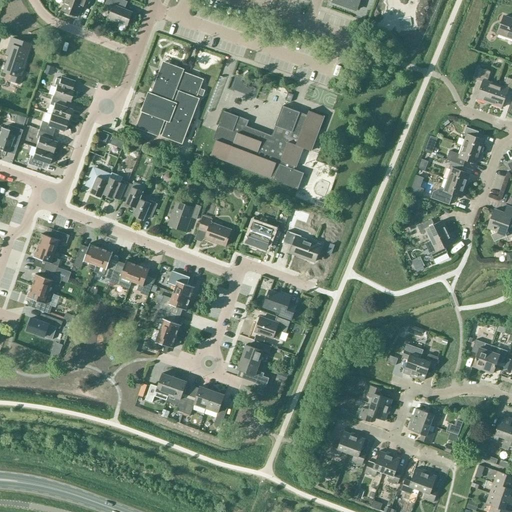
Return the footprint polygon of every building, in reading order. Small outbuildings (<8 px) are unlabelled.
[(93,0),(65,0),(61,10),(78,17),(83,4),(91,7),(93,0)] [(124,9),(127,2),(122,0),(106,0),(104,6),(112,9),(108,18),(127,25),(132,12),(124,9)] [(333,0),(333,2),(356,10),(359,0),(333,0)] [(511,19),(504,16),(497,34),(511,38),(511,19)] [(29,45),(10,38),(5,54),(8,55),(2,71),(11,74),(9,81),(19,84),(22,77),(18,76),(29,45)] [(183,70),(163,62),(151,95),(155,97),(149,112),(143,110),(137,127),(158,135),(159,133),(163,134),(162,136),(181,143),(198,99),(194,98),(195,94),(196,95),(202,80),(187,74),(187,75),(181,73),(183,70)] [(476,99),(488,104),(495,84),(487,81),(490,72),(480,68),(476,79),(482,82),(476,99)] [(55,87),(52,96),(66,100),(66,101),(69,102),(73,90),(67,89),(69,83),(56,78),(53,86),(55,87)] [(495,84),(488,104),(501,108),(507,90),(511,91),(511,79),(507,78),(504,87),(495,84)] [(293,95),(288,93),(285,100),(291,102),(293,95)] [(50,114),(67,120),(71,109),(64,106),(66,101),(66,100),(52,96),(49,104),(53,106),(50,114)] [(246,126),(247,123),(248,120),(223,111),(212,139),(216,141),(210,155),(270,178),(270,177),(274,178),(273,180),(298,189),(304,173),(294,169),(295,166),(302,148),(310,151),(317,132),(318,132),(324,116),(309,111),(307,115),(282,106),(275,126),(271,136),(246,126)] [(38,129),(52,134),(54,128),(63,131),(67,120),(50,114),(47,123),(41,121),(38,129)] [(1,127),(0,130),(0,145),(2,146),(1,150),(8,153),(10,147),(15,149),(21,131),(15,129),(13,136),(7,134),(8,130),(1,127)] [(463,146),(481,152),(485,140),(476,137),(478,131),(466,127),(463,135),(466,136),(463,146)] [(38,138),(35,147),(52,153),(56,142),(50,140),(52,134),(38,129),(36,138),(38,138)] [(105,135),(98,132),(96,138),(103,141),(105,135)] [(451,161),(463,165),(465,160),(476,164),(481,152),(463,146),(459,155),(453,153),(451,161)] [(52,153),(35,147),(32,156),(30,155),(27,164),(41,168),(43,162),(48,164),(52,153)] [(428,162),(421,159),(418,168),(425,171),(428,162)] [(447,179),(465,186),(470,174),(461,171),(463,165),(451,161),(448,169),(451,170),(447,179)] [(101,198),(102,194),(110,175),(93,168),(86,185),(92,188),(90,193),(101,198)] [(102,194),(113,199),(115,193),(121,196),(127,182),(121,180),(122,177),(111,172),(110,175),(102,194)] [(461,198),(465,186),(447,179),(444,189),(440,188),(433,192),(430,198),(449,204),(450,200),(452,195),(461,198)] [(139,199),(140,199),(143,192),(145,186),(134,182),(133,185),(127,182),(121,196),(127,198),(124,203),(135,208),(139,199)] [(422,198),(413,195),(409,206),(418,210),(422,198)] [(148,202),(140,199),(139,199),(135,208),(132,215),(143,220),(145,215),(151,217),(157,204),(157,201),(151,199),(149,200),(148,202)] [(196,219),(201,206),(195,204),(194,207),(176,201),(168,225),(185,232),(190,217),(196,219)] [(504,213),(494,210),(488,227),(488,226),(487,227),(494,241),(506,235),(505,233),(509,221),(511,222),(511,208),(506,206),(504,213)] [(225,246),(231,230),(210,222),(211,219),(203,216),(198,230),(206,233),(204,238),(225,246)] [(426,231),(430,240),(448,232),(442,220),(434,224),(431,219),(419,225),(423,232),(426,231)] [(268,243),(275,246),(280,232),(266,227),(263,234),(251,229),(246,243),(265,250),(268,243)] [(37,245),(55,252),(58,245),(61,246),(63,242),(66,243),(69,235),(57,231),(54,238),(41,233),(37,245)] [(314,262),(320,245),(300,238),(301,236),(287,231),(283,242),(292,245),(289,253),(314,262)] [(448,232),(430,240),(434,249),(432,251),(435,258),(447,253),(445,247),(453,243),(448,232)] [(89,243),(86,253),(78,251),(73,265),(80,268),(83,261),(94,266),(101,247),(89,243)] [(50,271),(50,272),(55,273),(58,266),(51,263),(55,252),(37,245),(33,257),(46,261),(43,269),(50,271)] [(113,251),(101,247),(94,266),(101,268),(99,274),(104,275),(103,276),(110,279),(109,282),(110,282),(114,270),(115,267),(108,264),(113,251)] [(121,272),(114,270),(110,282),(117,285),(117,284),(129,288),(131,282),(138,264),(126,260),(121,272)] [(149,268),(138,264),(131,282),(142,286),(140,293),(147,296),(152,284),(144,281),(149,268)] [(172,293),(190,299),(194,287),(187,284),(190,277),(172,271),(167,283),(174,285),(172,293)] [(31,286),(49,292),(53,281),(60,283),(61,280),(62,276),(55,273),(50,272),(48,279),(35,274),(31,286)] [(45,304),(49,292),(31,286),(26,297),(39,302),(37,309),(49,314),(51,306),(45,304)] [(290,319),(295,306),(287,304),(290,296),(282,293),(281,296),(269,291),(263,306),(280,312),(279,315),(290,319)] [(161,301),(158,308),(171,313),(173,306),(186,310),(190,299),(172,293),(170,298),(163,296),(161,301)] [(171,313),(158,308),(156,316),(162,318),(158,330),(176,337),(181,325),(168,320),(171,313)] [(59,328),(62,321),(48,316),(45,323),(31,318),(26,330),(44,337),(48,324),(59,328)] [(285,333),(290,321),(277,317),(275,322),(260,317),(254,331),(272,338),(275,329),(285,333)] [(172,348),(176,337),(158,330),(154,341),(147,339),(145,346),(157,351),(159,343),(172,348)] [(472,366),(482,369),(489,351),(491,345),(485,343),(475,340),(471,352),(477,354),(472,366)] [(241,357),(259,363),(263,351),(268,353),(271,346),(257,341),(254,348),(246,345),(241,357)] [(413,377),(420,358),(414,356),(416,350),(405,346),(401,357),(407,359),(402,372),(410,375),(409,376),(413,377)] [(489,351),(482,369),(492,373),(497,361),(503,363),(507,351),(497,347),(495,353),(489,351)] [(425,360),(420,358),(413,377),(416,379),(416,377),(424,380),(428,367),(434,369),(438,358),(428,354),(425,360)] [(259,363),(241,357),(237,369),(246,372),(243,379),(257,384),(266,387),(269,378),(263,376),(264,373),(256,370),(259,363)] [(155,391),(167,395),(174,377),(162,373),(157,388),(150,385),(145,399),(152,402),(155,391)] [(176,410),(183,412),(188,398),(181,396),(186,382),(174,377),(167,395),(180,399),(176,410)] [(372,398),(370,404),(389,410),(391,407),(389,406),(392,399),(379,395),(381,389),(369,385),(366,396),(372,398)] [(188,398),(183,412),(189,415),(193,404),(205,408),(212,391),(199,386),(194,401),(188,398)] [(212,391),(205,408),(217,412),(214,422),(221,425),(227,406),(221,404),(224,395),(212,391)] [(389,410),(370,404),(368,410),(362,407),(358,418),(369,422),(371,416),(384,421),(387,413),(388,414),(389,410)] [(412,415),(410,418),(430,425),(432,419),(438,421),(442,411),(431,407),(428,413),(415,408),(413,415),(412,415)] [(169,411),(163,409),(161,416),(167,418),(169,411)] [(498,436),(504,438),(511,420),(511,419),(508,417),(508,419),(500,416),(496,429),(490,427),(486,438),(496,442),(498,436)] [(430,425),(410,418),(409,421),(410,422),(408,429),(421,434),(419,440),(430,444),(434,433),(427,431),(430,425)] [(511,420),(504,438),(502,444),(511,447),(511,420)] [(347,453),(354,434),(351,432),(350,434),(343,431),(338,444),(333,442),(329,453),(339,457),(342,451),(347,453)] [(358,435),(354,434),(347,453),(353,455),(351,461),(361,465),(365,454),(360,452),(364,439),(357,436),(358,435)] [(383,472),(390,453),(386,452),(386,453),(379,451),(374,464),(368,461),(364,473),(374,476),(377,470),(383,472)] [(486,453),(481,451),(478,458),(496,464),(498,459),(485,455),(486,453)] [(393,454),(390,453),(383,472),(389,474),(386,481),(397,485),(401,473),(395,471),(400,458),(393,456),(393,454)] [(419,490),(426,471),(423,469),(422,471),(415,468),(410,481),(404,479),(400,490),(411,494),(413,488),(419,490)] [(429,472),(426,471),(419,490),(425,492),(422,498),(433,502),(437,491),(431,489),(436,476),(429,473),(429,472)] [(511,476),(497,471),(493,483),(511,489),(511,487),(511,476)] [(493,483),(489,493),(511,500),(511,496),(509,496),(511,489),(493,483)] [(364,491),(357,489),(354,496),(361,499),(364,491)] [(491,504),(504,509),(506,503),(511,504),(511,500),(489,493),(485,503),(491,505),(491,504)] [(478,503),(469,500),(466,508),(475,511),(478,503)]
